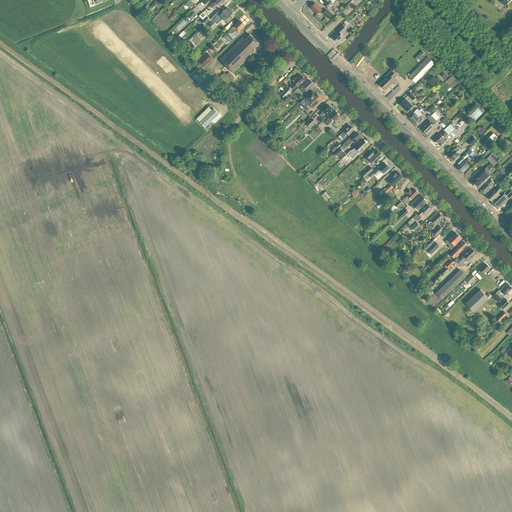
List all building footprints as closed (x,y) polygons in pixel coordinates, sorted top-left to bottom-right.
[(225,1),(224,0),(216,0),(213,3),(214,3),(210,7),(213,10),(217,6),(219,8),(225,1)] [(330,1),(331,0),(325,0),(326,1),(323,4),(329,9),(333,4),(330,1)] [(317,14),(321,10),(315,3),(310,8),(317,14)] [(230,16),(233,13),(232,13),(232,12),(233,12),(231,10),(230,11),(229,10),(226,7),(220,14),(218,12),(211,18),(216,24),(222,18),(227,23),(230,20),(230,19),(231,17),(230,16)] [(328,19),(332,15),(326,9),(322,13),(328,19)] [(237,33),(243,27),(243,25),(239,21),(229,30),(230,30),(227,33),(231,38),(234,35),(235,36),(238,33),(237,33)] [(341,34),(346,29),(344,28),(342,26),(342,25),(337,31),(338,32),(332,38),(337,43),(343,37),(341,34)] [(201,40),(205,36),(200,31),(196,34),(201,40)] [(255,50),(254,48),(258,44),(250,35),(245,39),(243,37),(220,60),(233,73),(247,59),(251,55),(250,54),(255,50)] [(194,47),(191,43),(194,39),(192,38),(189,41),(186,44),(191,50),(194,47)] [(419,62),(426,55),(422,51),(415,59),(419,62)] [(203,55),(196,62),(200,67),(207,60),(203,55)] [(416,84),(435,64),(428,57),(409,77),(416,84)] [(385,77),(387,78),(380,85),(386,91),(395,81),(394,79),(397,76),(392,71),(385,77)] [(205,79),(199,72),(193,76),(200,84),(205,79)] [(227,85),(234,78),(229,72),(226,75),(224,73),(219,77),(227,85)] [(302,82),(301,81),(304,79),(301,75),(298,78),(296,77),(292,80),(294,82),(290,87),(289,89),(287,87),(280,94),(282,96),(284,99),(287,96),(292,92),(290,90),(292,88),(293,90),(297,85),(298,86),(302,82)] [(306,92),(313,85),(309,80),(300,89),(302,92),(304,91),(306,92)] [(301,92),(298,88),(293,92),(297,96),(301,92)] [(316,101),(315,100),(318,97),(317,96),(318,96),(318,95),(317,94),(316,94),(315,94),(315,93),(315,94),(312,91),(304,98),(300,103),(304,107),(309,103),(311,105),(314,102),(315,103),(316,101)] [(408,96),(413,101),(416,98),(411,93),(408,96)] [(407,112),(413,106),(406,98),(399,104),(407,112)] [(327,116),(333,110),(328,105),(324,109),(323,109),(321,111),(322,112),(319,115),(322,117),(325,114),(327,116)] [(434,105),(428,111),(430,114),(437,108),(434,105)] [(475,121),(483,113),(477,108),(469,116),(475,121)] [(210,126),(208,124),(219,114),(213,109),(199,122),(205,128),(204,128),(206,130),(210,126)] [(415,112),(409,118),(417,126),(423,120),(420,116),(423,114),(417,109),(415,112)] [(339,115),(338,115),(337,113),(336,113),(335,111),(327,119),(327,120),(324,123),(327,126),(332,121),(334,122),(337,119),(336,118),(339,116),(339,115)] [(434,113),(432,116),(431,115),(428,119),(430,120),(421,129),(428,135),(432,130),(433,131),(436,128),(434,126),(437,122),(436,121),(439,118),(434,113)] [(309,128),(316,122),(311,118),(305,124),(309,128)] [(442,135),(441,135),(435,141),(435,142),(437,144),(437,143),(438,143),(438,144),(438,143),(441,146),(448,139),(446,138),(455,129),(450,125),(444,130),(445,131),(442,135)] [(348,135),(353,130),(353,129),(352,128),(351,128),(349,126),(338,136),(342,140),(347,135),(348,135)] [(333,138),(337,134),(331,128),(327,132),(333,138)] [(358,140),(358,139),(360,137),(360,136),(358,134),(358,133),(357,132),(342,146),(345,149),(353,141),(355,144),(358,140)] [(477,140),(474,137),(468,142),(472,146),(477,140)] [(494,142),(490,138),(484,145),(488,149),(494,142)] [(364,149),(363,148),(367,144),(366,143),(367,143),(364,140),(364,141),(363,140),(360,143),(351,151),(347,154),(347,155),(342,160),(344,163),(350,157),(350,158),(358,151),(360,153),(364,149)] [(453,161),(460,154),(463,152),(460,148),(459,149),(458,147),(456,150),(455,149),(453,151),(450,154),(451,155),(449,157),(453,161)] [(337,158),(344,152),(340,148),(333,154),(337,158)] [(471,154),(473,152),(470,149),(466,153),(463,156),(463,157),(465,158),(465,159),(469,156),(470,157),(472,154),(471,154)] [(380,155),(375,150),(364,160),(367,164),(369,161),(371,163),(380,155)] [(490,156),(488,158),(487,159),(488,161),(491,164),(493,166),(497,163),(490,156)] [(459,165),(457,167),(462,173),(469,166),(472,163),(469,160),(466,162),(463,160),(463,159),(458,164),(459,165)] [(383,173),(389,168),(384,163),(379,168),(378,166),(367,176),(364,179),(366,181),(369,178),(370,179),(374,175),(378,180),(384,174),(383,173)] [(372,169),(370,166),(361,175),(363,178),(372,169)] [(491,168),(489,166),(475,179),(476,180),(473,184),(478,189),(488,180),(492,176),(488,172),(491,169),(491,168)] [(509,173),(503,167),(499,172),(504,178),(509,173)] [(392,187),(402,177),(397,172),(386,182),(389,185),(385,189),(385,188),(382,191),(384,193),(385,195),(393,188),(392,187)] [(494,183),(490,179),(488,181),(480,189),(485,194),(488,191),(492,187),(491,186),(494,183)] [(315,189),(314,191),(317,194),(323,189),(318,184),(314,188),(315,189)] [(503,189),(500,186),(488,197),(492,201),(495,199),(496,200),(501,195),(499,194),(503,189)] [(411,200),(418,193),(414,189),(411,192),(408,189),(405,192),(408,195),(407,196),(402,201),(404,203),(409,199),(411,200)] [(511,191),(507,196),(504,193),(493,204),(498,209),(501,207),(501,208),(510,199),(511,198),(511,191)] [(330,197),(325,192),(321,196),(325,201),(330,197)] [(427,201),(421,196),(418,199),(417,198),(411,204),(418,212),(424,206),(423,205),(427,201)] [(425,215),(431,209),(426,204),(414,218),(417,222),(421,218),(420,217),(424,214),(425,215)] [(395,224),(408,212),(405,208),(402,212),(392,221),(395,224)] [(435,226),(443,218),(438,213),(437,214),(436,212),(429,219),(431,222),(428,224),(432,228),(435,226)] [(416,222),(411,228),(414,232),(420,226),(416,222)] [(436,236),(442,231),(438,227),(433,232),(436,236)] [(461,239),(455,232),(448,238),(449,239),(447,241),(453,247),(461,239)] [(466,245),(463,241),(450,255),(453,259),(463,249),(462,249),(466,245)] [(431,255),(439,246),(435,242),(426,250),(431,255)] [(468,261),(475,254),(474,253),(474,252),(473,251),(470,249),(466,254),(465,253),(461,257),(462,258),(460,260),(463,263),(466,259),(468,261)] [(448,268),(453,263),(454,263),(456,261),(455,259),(452,262),(450,260),(445,265),(446,265),(448,268)] [(484,273),(489,268),(485,264),(479,270),(480,270),(475,275),(479,280),(485,275),(484,273)] [(441,300),(466,276),(459,270),(435,293),(441,300)] [(471,274),(466,280),(469,284),(475,278),(471,274)] [(505,295),(511,288),(507,284),(501,291),(500,290),(496,293),(493,297),(499,303),(502,300),(499,296),(502,293),(505,295)] [(488,300),(492,296),(489,294),(487,296),(480,290),(466,304),(475,313),(488,300)] [(503,310),(510,303),(505,299),(498,306),(503,310)]
